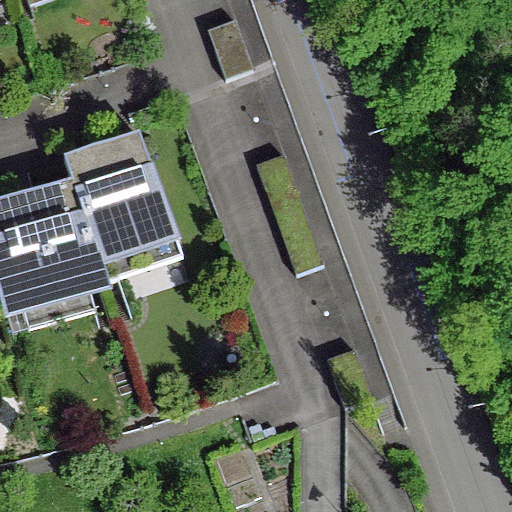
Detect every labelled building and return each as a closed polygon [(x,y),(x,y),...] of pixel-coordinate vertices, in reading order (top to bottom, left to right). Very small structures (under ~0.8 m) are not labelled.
[(221,85),(249,75),(231,26),(203,36),(221,85)] [(178,261),(134,140),(60,165),(67,189),(99,288),(178,261)] [(291,280),(319,270),(280,160),(252,171),(291,280)] [(109,319),(99,288),(67,189),(0,207),(0,333),(4,350),(109,319)] [(368,404),(350,355),(322,365),(340,414),(368,404)]
